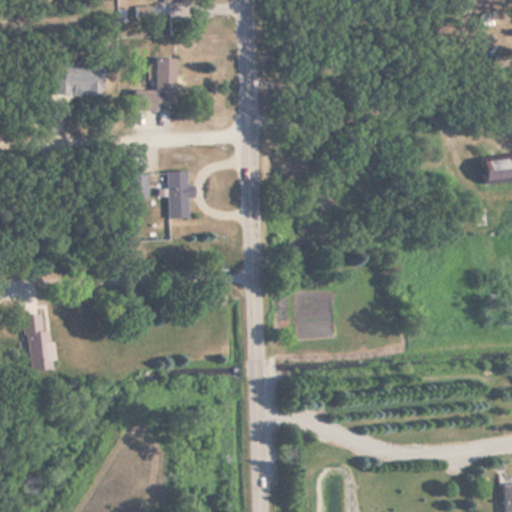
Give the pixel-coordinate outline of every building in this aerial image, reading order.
[(173,59),(154,59),(154,91),(131,91),(131,111),(173,112),(173,59)] [(49,95),(102,95),(102,66),(49,66),(49,95)] [(482,185),(511,184),(511,161),(481,163),(482,185)] [(185,186),(185,171),(164,171),(164,220),(187,220),(187,198),(193,198),(192,186),(185,186)] [(146,175),(131,175),(131,198),(146,198),(146,175)] [(21,365),(45,364),(42,316),(19,317),(21,365)]
